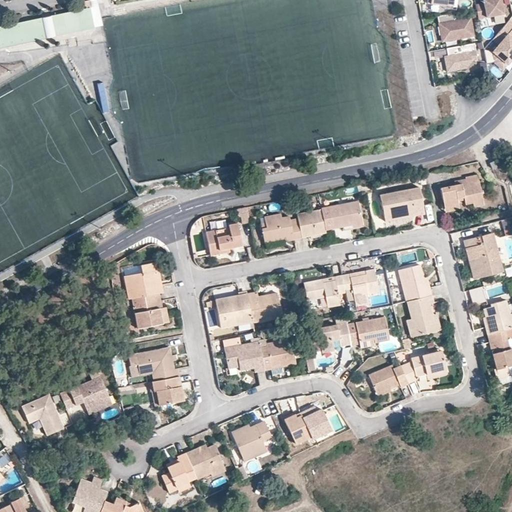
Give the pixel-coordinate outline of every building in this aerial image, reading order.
[(432,0),(432,6),(457,10),(458,0),(432,0)] [(485,5),(477,6),(480,20),(505,15),(502,0),(489,0),(485,1),(485,5)] [(92,27),(88,7),(83,9),(49,16),(54,36),(92,27)] [(45,37),(54,36),(49,16),(42,17),(45,37)] [(456,16),(437,19),(441,44),(475,39),(473,21),(457,23),(456,16)] [(42,17),(0,26),(0,47),(45,37),(42,17)] [(511,23),(495,41),(494,42),(500,47),(494,54),(495,62),(497,63),(495,65),(503,72),(511,61),(511,23)] [(478,64),(475,47),(448,52),(449,59),(446,63),(448,76),(467,73),(473,65),(478,64)] [(467,185),(456,187),(441,190),(445,208),(456,206),(455,200),(462,198),(464,206),(471,204),(472,208),(484,205),(478,177),(466,179),(467,181),(467,185)] [(381,198),(385,220),(414,214),(415,219),(426,217),(421,190),(381,198)] [(322,210),(322,211),(326,231),(353,226),(354,229),(364,227),(359,203),(322,210)] [(248,208),(238,210),(240,219),(249,217),(248,208)] [(300,225),(302,239),(327,234),(326,231),(322,211),(298,216),(300,225)] [(414,214),(385,220),(386,224),(415,219),(414,214)] [(285,242),(302,239),(300,225),(291,226),(290,217),(281,219),(280,215),(265,218),(266,224),(267,229),(262,230),(265,243),(284,239),(285,242)] [(216,230),(227,228),(225,221),(215,223),(216,230)] [(220,252),(230,250),(242,247),(238,225),(229,227),(229,229),(231,236),(218,239),(216,232),(206,234),(211,258),(221,256),(220,252)] [(231,236),(229,229),(216,232),(218,239),(231,236)] [(464,240),(466,249),(469,248),(472,259),(477,262),(480,277),(498,273),(495,264),(500,263),(493,233),(464,240)] [(469,248),(466,249),(474,279),(480,277),(477,262),(472,259),(469,248)] [(154,263),(148,264),(150,274),(156,273),(154,263)] [(123,276),(127,300),(130,299),(155,294),(157,294),(156,286),(154,287),(153,283),(158,282),(156,273),(150,274),(148,264),(139,266),(140,273),(123,276)] [(408,300),(432,294),(430,287),(429,287),(426,287),(424,278),(420,264),(399,270),(407,301),(408,300)] [(351,274),(343,275),(346,292),(354,291),(355,296),(369,293),(380,291),(376,269),(367,271),(367,274),(352,277),(351,274)] [(346,292),(343,275),(335,277),(336,280),(325,283),(324,279),(306,282),(309,299),(327,296),(329,306),(342,303),(340,293),(346,292)] [(473,306),(486,303),(481,287),(468,291),(473,306)] [(253,318),(254,320),(282,315),(277,292),(257,296),(256,291),(248,293),(253,318)] [(253,318),(248,293),(231,296),(232,299),(228,300),(227,297),(217,299),(222,324),(253,318)] [(155,294),(130,299),(135,329),(160,324),(157,308),(155,294)] [(434,302),(432,294),(408,300),(413,319),(417,335),(440,329),(438,318),(433,319),(432,314),(429,303),(434,302)] [(487,326),(489,334),(490,334),(511,327),(511,312),(510,313),(507,300),(492,303),(492,306),(485,308),(487,315),(489,325),(487,326)] [(157,308),(160,324),(166,323),(163,307),(157,308)] [(347,322),(351,343),(352,343),(360,342),(362,341),(361,339),(369,338),(375,336),(376,341),(391,337),(386,314),(347,322)] [(417,335),(413,319),(408,320),(412,336),(417,335)] [(347,322),(347,321),(311,329),(315,350),(324,348),(335,346),(334,339),(340,338),(342,345),(351,343),(347,322)] [(511,336),(511,327),(490,334),(499,369),(508,366),(511,365),(511,348),(511,349),(509,337),(511,336)] [(224,340),(225,347),(242,344),(240,337),(224,340)] [(261,347),(265,369),(273,367),(272,365),(282,363),(283,365),(297,362),(292,338),(267,343),(268,345),(261,347)] [(362,341),(360,342),(360,346),(370,344),(369,338),(361,339),(362,341)] [(253,345),(252,342),(242,344),(225,347),(229,368),(238,367),(237,364),(240,364),(241,366),(241,369),(254,367),(255,371),(265,369),(261,347),(260,344),(260,343),(253,345)] [(152,381),(174,377),(172,370),(168,348),(127,356),(129,367),(135,366),(138,376),(151,373),(152,381)] [(401,365),(408,382),(416,379),(417,378),(418,376),(418,375),(419,373),(426,371),(446,366),(443,355),(440,356),(438,349),(411,355),(412,360),(401,365)] [(401,386),(408,382),(401,365),(394,368),(392,364),(370,374),(377,392),(390,386),(399,382),(401,386)] [(447,372),(446,366),(426,371),(428,377),(447,372)] [(182,402),(178,376),(174,377),(152,381),(151,382),(153,392),(155,391),(158,406),(182,402)] [(58,395),(65,410),(82,402),(86,410),(100,404),(99,401),(108,397),(99,377),(58,395)] [(152,407),(158,406),(155,391),(153,392),(151,382),(147,383),(152,407)] [(390,386),(377,392),(378,395),(391,390),(390,386)] [(45,397),(19,409),(26,425),(35,421),(43,438),(60,430),(45,397)] [(100,404),(86,410),(88,415),(111,405),(108,397),(99,401),(100,404)] [(294,416),(284,420),(294,444),(310,436),(307,429),(321,423),(313,407),(299,414),(300,416),(295,418),(294,416)] [(245,431),(243,428),(230,434),(243,461),(265,451),(262,442),(270,439),(263,423),(249,429),(245,431)] [(200,448),(185,455),(195,479),(196,481),(210,474),(223,468),(213,446),(206,449),(201,451),(200,448)] [(195,479),(185,455),(175,459),(177,461),(178,464),(166,469),(168,474),(160,477),(167,494),(176,490),(175,488),(187,482),(195,479)] [(178,464),(177,461),(165,466),(166,469),(178,464)] [(223,468),(210,474),(211,477),(224,471),(223,468)] [(93,479),(90,485),(89,487),(98,491),(101,483),(93,479)] [(82,511),(99,511),(104,501),(107,494),(98,491),(89,487),(90,485),(79,481),(71,504),(83,509),(82,511)] [(190,488),(187,482),(175,488),(176,490),(177,493),(190,488)] [(23,495),(18,497),(25,511),(28,510),(30,509),(23,495)] [(0,508),(0,511),(23,511),(25,511),(18,497),(10,501),(11,503),(0,508)] [(104,501),(99,511),(141,511),(137,503),(128,507),(124,505),(125,502),(114,498),(112,505),(104,501)]
